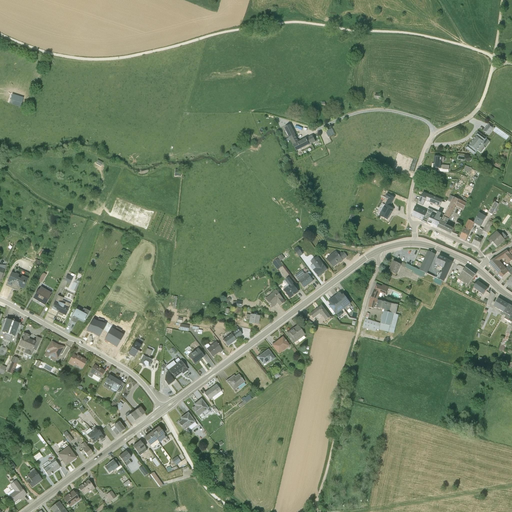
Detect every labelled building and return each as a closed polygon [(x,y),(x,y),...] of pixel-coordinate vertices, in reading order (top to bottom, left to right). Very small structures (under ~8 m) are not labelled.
[(12,92),(9,102),(21,105),(24,96),(12,92)] [(488,124),(483,131),(489,135),(494,129),(488,124)] [(289,137),(283,140),(285,142),(290,140),(296,151),(315,141),(312,135),(298,142),(294,135),(294,134),(290,125),(289,125),(284,128),(289,137)] [(331,128),(325,131),(328,137),(334,134),(331,128)] [(468,145),(465,148),(474,155),(477,151),(481,153),(485,148),(483,147),(484,146),(486,147),(490,142),(477,132),(475,135),(476,136),(469,146),(468,145)] [(434,164),(433,168),(438,169),(448,170),(449,170),(449,166),(442,165),(442,166),(441,166),(441,162),(444,162),(444,161),(445,161),(445,158),(445,157),(434,157),(434,164)] [(421,196),(418,203),(423,206),(425,201),(439,206),(442,200),(423,192),(421,196)] [(387,199),(379,216),(387,220),(391,212),(392,212),(394,209),(389,207),(394,198),(386,194),(385,197),(387,199)] [(444,215),(437,228),(450,234),(453,229),(446,226),(456,206),(463,210),(467,203),(458,199),(450,195),(447,200),(450,202),(444,215)] [(495,202),(489,213),(492,214),(498,204),(495,202)] [(437,228),(444,215),(434,210),(433,212),(427,209),(426,211),(415,207),(412,216),(422,221),(424,218),(428,221),(427,223),(437,228)] [(474,223),(480,227),(486,217),(479,212),(474,223)] [(464,229),(470,232),(474,223),(468,220),(464,229)] [(453,229),(450,234),(456,237),(458,233),(456,232),(458,228),(460,229),(462,223),(457,221),(453,229)] [(494,224),(488,221),(483,230),(480,228),(472,244),(478,248),(482,240),(479,238),(480,235),(481,235),(483,231),(488,234),(494,224)] [(470,232),(464,229),(459,238),(460,239),(465,241),(470,232)] [(497,232),(488,240),(491,243),(493,242),(497,247),(504,240),(507,237),(503,233),(502,233),(500,235),(497,232)] [(297,247),(294,250),(299,257),(303,255),(297,247)] [(336,251),(326,258),(333,267),(345,258),(345,257),(347,256),(344,252),(342,253),(341,252),(338,254),(336,251)] [(425,258),(432,261),(435,255),(428,251),(425,258)] [(511,260),(511,258),(507,252),(506,251),(492,260),(489,263),(495,271),(502,264),(499,261),(503,259),(508,264),(511,260)] [(313,265),(310,266),(317,276),(317,275),(318,277),(322,274),(321,274),(327,270),(317,256),(310,261),(313,265)] [(436,278),(442,281),(443,282),(452,262),(439,256),(434,266),(433,266),(433,267),(436,269),(438,266),(443,268),(440,273),(439,272),(436,278)] [(422,264),(429,267),(432,261),(425,258),(422,264)] [(278,259),(272,263),(277,270),(283,266),(278,259)] [(393,262),(389,271),(396,275),(400,265),(393,262)] [(425,273),(419,270),(406,264),(405,268),(413,271),(412,273),(423,278),(425,273)] [(419,270),(425,273),(426,274),(429,267),(422,264),(419,270)] [(502,264),(495,271),(498,274),(502,271),(503,272),(506,269),(502,264)] [(502,271),(498,274),(502,278),(508,272),(511,276),(511,267),(511,268),(509,266),(506,269),(503,272),(502,271)] [(12,271),(6,285),(14,289),(16,289),(19,289),(20,286),(23,288),(30,272),(19,267),(18,269),(15,268),(14,272),(12,271)] [(465,268),(457,279),(467,286),(475,275),(465,268)] [(312,279),(307,273),(307,272),(304,274),(302,270),(295,276),(304,288),(313,281),(312,279)] [(43,271),(39,279),(42,281),(47,273),(43,271)] [(67,273),(65,279),(67,280),(67,282),(70,284),(73,276),(67,273)] [(295,293),(298,291),(288,278),(283,282),(286,286),(282,289),(290,298),(296,294),(295,293)] [(478,292),(483,285),(478,281),(473,288),(478,292)] [(39,288),(33,297),(45,304),(51,295),(50,294),(52,292),(41,285),(39,288)] [(376,285),(372,295),(378,298),(380,293),(385,295),(389,287),(382,285),(381,287),(376,285)] [(483,285),(478,292),(483,295),(488,289),(483,285)] [(273,292),(265,299),(269,305),(270,305),(271,307),(276,304),(275,303),(277,302),(280,306),(285,302),(275,289),(272,292),(273,292)] [(491,291),(486,305),(490,306),(495,295),(491,291)] [(337,294),(334,296),(343,309),(350,304),(344,295),(342,295),(340,293),(338,295),(337,294)] [(58,294),(52,308),(58,311),(58,310),(59,310),(58,313),(63,315),(64,313),(66,314),(69,307),(71,303),(63,299),(64,297),(58,294)] [(342,307),(334,296),(330,299),(331,300),(328,302),(330,304),(329,305),(336,314),(341,311),(339,308),(342,307)] [(377,308),(379,301),(377,300),(370,299),(368,308),(374,309),(374,308),(377,308)] [(503,313),(508,305),(498,299),(493,307),(503,313)] [(368,320),(365,319),(362,327),(376,331),(376,329),(394,333),(398,315),(396,315),(398,305),(379,301),(377,308),(384,310),(381,324),(368,320)] [(322,305),(310,314),(313,318),(320,313),(326,321),(331,317),(322,305)] [(511,307),(508,305),(503,313),(502,314),(505,316),(504,318),(510,322),(504,339),(503,339),(499,350),(504,352),(511,331),(511,328),(511,307)] [(78,317),(84,320),(85,318),(88,314),(90,310),(84,307),(82,311),(76,308),(73,314),(74,315),(71,319),(75,321),(78,317)] [(246,315),(246,319),(249,319),(248,323),(257,324),(259,317),(246,315)] [(12,321),(10,319),(5,317),(5,318),(6,318),(1,332),(2,332),(2,331),(4,332),(2,338),(4,339),(5,340),(6,340),(8,341),(10,341),(12,335),(14,336),(15,337),(20,323),(21,324),(21,323),(16,321),(14,321),(13,321),(12,321)] [(297,340),(299,343),(305,338),(303,336),(304,335),(297,326),(289,332),(296,342),(297,340)] [(238,329),(222,340),(227,347),(236,340),(235,339),(242,334),(238,329)] [(24,332),(19,345),(26,348),(26,349),(32,351),(33,349),(36,350),(41,338),(37,336),(35,341),(29,338),(30,335),(24,332)] [(296,342),(289,332),(287,334),(293,343),(294,343),(296,345),(299,343),(297,340),(296,342)] [(276,344),(275,343),(272,345),(279,354),(289,346),(283,338),(276,344)] [(52,341),(44,355),(55,362),(63,347),(52,341)] [(207,344),(204,346),(212,357),(219,352),(219,353),(222,350),(216,342),(209,346),(207,344)] [(147,348),(140,363),(142,364),(143,366),(144,366),(146,366),(148,367),(149,367),(150,365),(150,364),(151,360),(149,359),(152,351),(147,348)] [(190,354),(188,356),(195,365),(199,362),(198,361),(204,356),(198,348),(190,354)] [(261,355),(257,358),(263,365),(269,361),(270,362),(274,359),(268,350),(262,354),(263,354),(261,355)] [(73,355),(68,364),(73,367),(74,365),(82,369),(86,362),(87,361),(77,355),(76,357),(73,355)] [(12,361),(7,371),(12,373),(14,369),(15,370),(17,365),(16,365),(19,358),(14,356),(13,357),(13,356),(11,361),(12,361)] [(168,370),(174,378),(181,372),(183,374),(187,370),(178,358),(175,360),(177,363),(176,364),(173,361),(166,366),(168,370)] [(94,365),(88,376),(98,382),(105,371),(94,365)] [(174,378),(168,370),(166,371),(164,381),(168,386),(174,381),(172,379),(174,378)] [(110,375),(109,375),(103,387),(110,391),(111,388),(116,391),(121,383),(122,382),(116,378),(115,379),(109,376),(110,375)] [(226,381),(234,391),(238,388),(239,390),(245,385),(238,375),(233,379),(232,377),(230,378),(226,381)] [(121,383),(116,391),(119,393),(125,385),(121,383)] [(212,398),(221,391),(222,390),(219,387),(218,388),(216,385),(204,394),(209,400),(212,398)] [(221,391),(212,398),(214,401),(223,394),(221,391)] [(242,402),(238,406),(239,408),(251,399),(248,395),(244,398),(243,397),(240,400),(242,402)] [(201,400),(197,402),(196,404),(197,405),(192,409),(198,417),(202,414),(204,416),(210,412),(201,400)] [(214,406),(211,408),(217,415),(218,416),(219,415),(218,413),(218,412),(214,406)] [(134,412),(139,418),(144,413),(140,408),(134,412)] [(139,418),(134,412),(130,415),(129,413),(125,415),(131,424),(139,418)] [(188,427),(194,422),(188,413),(183,417),(184,419),(179,423),(180,425),(180,426),(181,427),(181,426),(184,430),(188,427)] [(113,427),(111,429),(116,436),(124,429),(119,422),(113,426),(113,427)] [(11,428),(9,430),(20,445),(22,443),(16,434),(15,434),(11,428)] [(92,432),(87,435),(86,436),(91,442),(93,444),(97,441),(97,440),(98,439),(99,440),(100,440),(100,439),(101,441),(104,438),(99,431),(98,431),(95,428),(91,431),(92,432)] [(151,433),(159,443),(166,437),(164,434),(163,435),(158,428),(151,433)] [(66,432),(63,434),(69,443),(73,440),(69,435),(66,432)] [(159,443),(151,433),(144,438),(152,449),(159,444),(159,443)] [(38,434),(37,435),(44,445),(45,444),(38,434)] [(140,441),(133,447),(140,456),(147,451),(140,441)] [(83,449),(80,452),(81,454),(82,455),(83,455),(84,454),(85,454),(87,457),(92,454),(84,443),(80,446),(83,449)] [(71,460),(72,461),(76,459),(67,447),(61,451),(61,452),(58,455),(65,465),(71,460)] [(126,451),(119,457),(126,466),(131,463),(128,460),(131,458),(126,451)] [(220,451),(216,455),(222,463),(227,460),(220,451)] [(39,453),(33,457),(36,462),(42,457),(39,453)] [(155,458),(152,460),(157,467),(160,465),(155,458)] [(115,459),(104,467),(109,473),(112,471),(113,472),(116,470),(117,471),(122,468),(115,459)] [(42,466),(41,468),(48,477),(51,474),(52,475),(52,474),(60,468),(55,461),(51,464),(49,462),(48,463),(48,462),(42,466)] [(142,466),(138,469),(144,476),(148,473),(142,466)] [(41,480),(42,481),(42,480),(33,469),(29,472),(30,473),(26,476),(28,478),(25,480),(31,489),(32,489),(32,488),(37,484),(38,484),(37,484),(37,483),(41,480)] [(154,472),(150,475),(159,487),(163,486),(154,472)] [(210,472),(206,475),(212,483),(215,481),(210,472)] [(21,497),(22,498),(26,495),(16,481),(10,486),(14,492),(9,496),(14,503),(19,499),(19,498),(21,497)] [(88,481),(78,488),(83,495),(91,489),(92,491),(94,489),(88,481)] [(111,491),(106,495),(110,501),(111,501),(112,503),(120,498),(118,495),(116,497),(111,491)] [(69,495),(64,499),(70,507),(79,500),(75,495),(71,494),(70,495),(69,495)] [(53,510),(52,511),(65,511),(59,502),(52,508),(53,510)]
